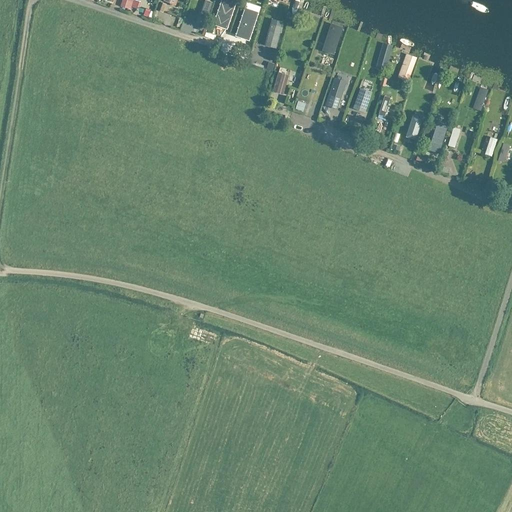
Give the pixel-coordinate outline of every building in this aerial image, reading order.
[(122,0),(120,7),(131,10),(131,8),(133,0),(122,0)] [(212,0),(204,0),(200,15),(207,17),(212,0)] [(233,2),(228,0),(222,0),(215,23),(225,27),(233,2)] [(256,13),(246,10),(237,35),(248,38),(256,13)] [(186,24),(190,26),(194,17),(189,15),(186,24)] [(334,55),(343,26),(332,23),(322,51),(334,55)] [(270,25),(265,45),(275,48),(280,28),(270,25)] [(248,49),(253,50),(256,40),(251,38),(248,49)] [(392,46),(384,43),(376,67),(384,70),(392,46)] [(416,57),(407,54),(398,77),(407,80),(416,57)] [(272,91),(279,94),(285,75),(278,73),(272,91)] [(334,78),(325,106),(337,110),(346,82),(334,78)] [(361,89),(354,108),(364,112),(370,92),(361,89)] [(384,96),(379,115),(385,117),(390,98),(384,96)] [(296,98),(293,109),(300,111),(303,100),(296,98)] [(407,136),(414,139),(421,120),(413,117),(407,136)] [(448,126),(438,122),(429,150),(439,153),(448,126)] [(454,148),(459,129),(453,128),(448,146),(454,148)] [(490,137),(484,154),(491,157),(497,140),(490,137)] [(510,146),(503,143),(498,160),(504,162),(510,146)]
